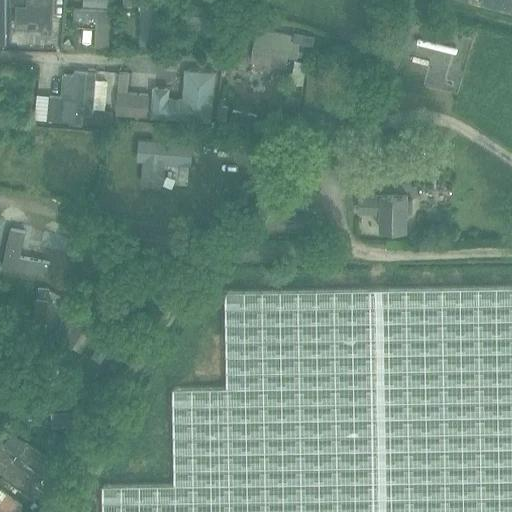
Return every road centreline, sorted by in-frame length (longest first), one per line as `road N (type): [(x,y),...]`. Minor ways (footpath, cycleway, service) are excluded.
road 1 (unknown): [(511,167),(435,126),(375,134),(347,181),(345,225),(359,249),(391,256)]
road 2 (unknown): [(391,256),(511,256)]
